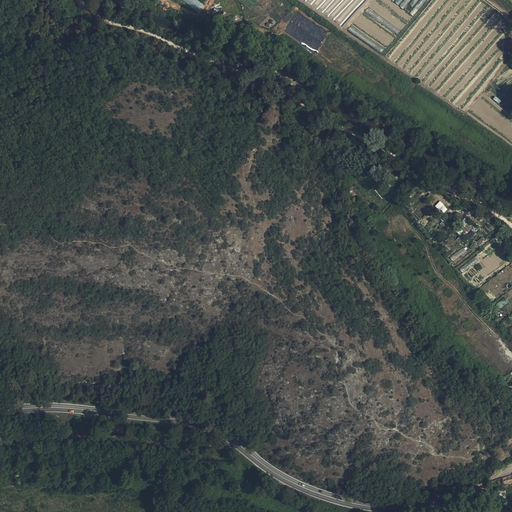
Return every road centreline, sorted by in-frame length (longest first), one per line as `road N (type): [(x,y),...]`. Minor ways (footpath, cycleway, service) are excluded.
road 1 (track): [(511,225),(253,73),(114,22),(81,0)]
road 2 (primary): [(0,412),(45,407),(213,426),(257,463),(319,495),(434,511)]
